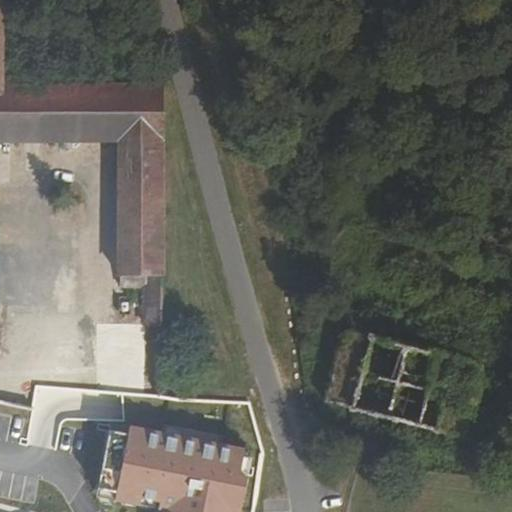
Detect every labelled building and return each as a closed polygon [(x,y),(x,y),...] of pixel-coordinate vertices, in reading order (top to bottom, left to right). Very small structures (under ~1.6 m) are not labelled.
[(0,138),(121,138),(163,138),(163,96),(2,96),(0,95),(0,138)] [(146,287),(163,287),(163,138),(121,138),(122,287),(146,287)] [(163,287),(146,287),(146,325),(163,325),(163,287)] [(438,330),(414,324),(409,342),(353,327),(333,400),(390,415),(386,431),(412,438),(416,425),(468,439),(488,363),(433,349),(438,330)] [(129,426),(114,501),(162,511),(240,511),(253,451),(129,426)]
